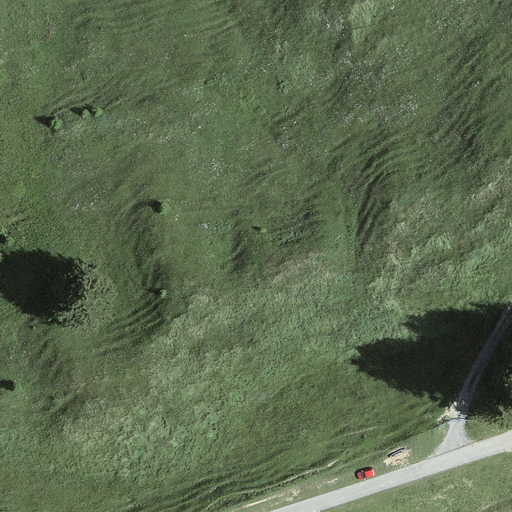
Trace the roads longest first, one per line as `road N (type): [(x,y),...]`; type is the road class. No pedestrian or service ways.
road 1 (unclassified): [(511,438),(292,511)]
road 2 (track): [(446,461),(475,373),(511,311)]
